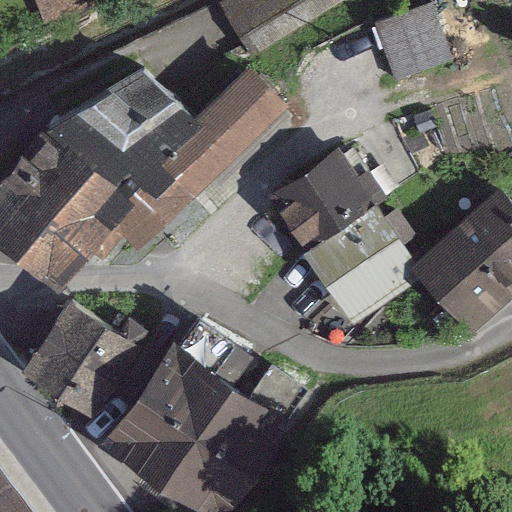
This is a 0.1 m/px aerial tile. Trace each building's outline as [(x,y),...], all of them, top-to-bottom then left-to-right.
[(36,0),(39,11),(81,0),(36,0)] [(201,0),(188,8),(214,53),(305,0),(201,0)] [(436,7),(379,26),(398,82),(455,63),(436,7)] [(54,119),(0,177),(0,226),(61,282),(108,231),(135,255),(272,106),(244,80),(201,126),(139,69),(54,119)] [(271,189),(306,243),(376,198),(391,188),(373,161),(358,172),(340,144),(271,189)] [(511,287),(511,192),(501,180),(418,256),(476,320),(511,287)] [(383,209),(376,198),(306,243),(354,317),(424,272),(402,238),(417,228),(398,199),(383,209)] [(72,305),(26,377),(97,423),(152,336),(129,321),(120,335),(72,305)] [(176,348),(111,442),(120,450),(114,459),(163,504),(180,511),(237,511),(258,490),(274,417),(176,348)] [(12,511),(0,495),(0,511),(12,511)]
